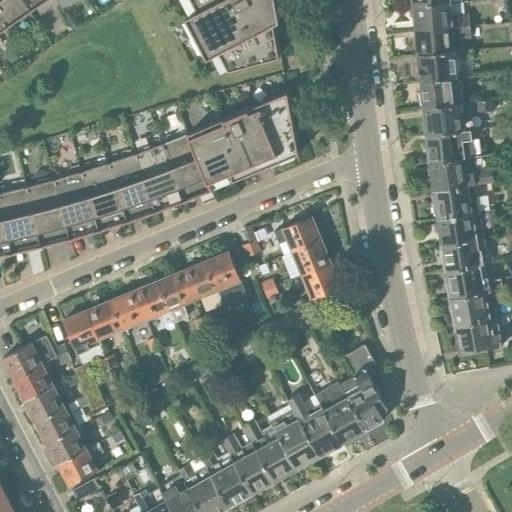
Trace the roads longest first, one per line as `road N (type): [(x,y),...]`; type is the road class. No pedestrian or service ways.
road 1 (residential): [(0,311),(367,157)]
road 2 (residential): [(442,452),(408,371),(367,157)]
road 3 (residential): [(367,157),(354,0)]
road 4 (residential): [(338,511),(442,452)]
